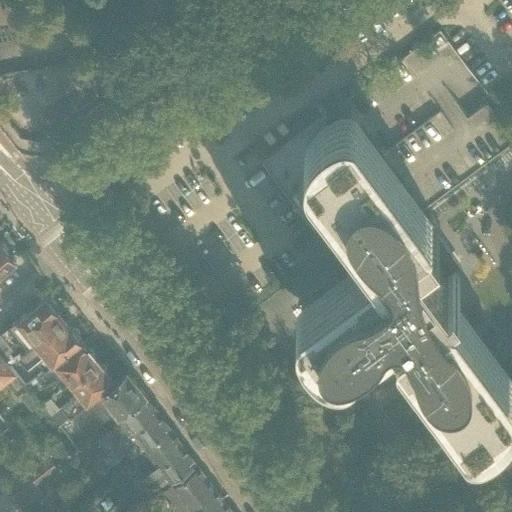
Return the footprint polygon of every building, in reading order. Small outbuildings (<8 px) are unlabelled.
[(119,24),(111,25),(116,49),(124,47),(119,24)] [(347,97),(267,157),(295,194),(289,198),(307,222),(313,230),(318,226),(346,264),(380,238),(391,253),(380,262),(371,251),(359,260),(361,263),(326,289),(327,291),(316,299),(313,294),(300,304),(315,325),(313,326),(314,329),(321,323),(337,344),(361,326),(400,297),(410,310),(399,319),(403,324),(407,329),(408,331),(413,328),(465,398),(461,401),(461,402),(470,414),(480,406),(491,398),(493,401),(495,400),(491,395),(489,393),(498,386),(501,384),(510,377),(499,362),(496,359),(445,290),(459,279),(452,269),(447,273),(420,237),(439,223),(430,211),(427,213),(422,207),(480,164),(481,162),(508,142),(481,105),(489,98),(482,88),(480,89),(470,75),(459,60),(444,40),(439,33),(432,39),(429,36),(347,97)] [(47,70),(28,76),(32,90),(51,85),(47,70)] [(0,271),(15,259),(0,240),(0,271)] [(9,325),(25,344),(31,339),(61,316),(54,306),(55,304),(50,298),(47,298),(45,296),(9,325)] [(34,343),(19,356),(27,366),(35,359),(43,370),(81,340),(77,335),(77,332),(74,327),(70,327),(61,316),(31,339),(32,341),(34,343)] [(13,349),(0,333),(0,354),(2,358),(13,349)] [(68,380),(69,381),(97,359),(96,358),(97,356),(92,351),(90,351),(81,340),(43,370),(37,375),(44,384),(53,377),(61,386),(68,380)] [(0,354),(0,382),(5,378),(17,393),(26,386),(13,371),(8,364),(2,358),(0,354)] [(50,415),(57,424),(71,413),(113,379),(106,370),(107,368),(102,363),(100,363),(97,359),(69,381),(78,393),(50,415)] [(415,361),(371,395),(392,422),(436,388),(415,361)] [(113,379),(71,413),(72,413),(75,418),(85,432),(116,410),(117,409),(119,411),(145,393),(126,370),(114,380),(113,379)] [(41,405),(28,389),(19,396),(32,412),(41,405)] [(97,438),(104,448),(157,409),(147,396),(145,393),(117,413),(118,415),(121,413),(124,418),(97,438)] [(104,448),(92,462),(101,471),(112,459),(126,449),(130,454),(143,444),(169,426),(157,409),(104,448)] [(136,461),(125,469),(132,478),(181,442),(169,426),(143,444),(130,454),(136,461)] [(66,437),(49,450),(57,462),(74,448),(66,437)] [(181,442),(132,478),(140,490),(164,473),(168,479),(194,460),(181,442)] [(47,454),(27,472),(34,482),(37,486),(45,480),(51,474),(55,471),(58,468),(58,467),(47,454)] [(173,511),(185,511),(189,508),(188,506),(213,486),(196,464),(162,489),(177,509),(173,511)] [(14,496),(34,482),(27,472),(26,471),(7,486),(14,496)] [(45,480),(38,486),(53,503),(67,490),(51,474),(45,480)] [(42,492),(38,487),(34,482),(14,496),(22,506),(42,492)] [(232,511),(213,486),(188,506),(189,508),(185,511),(232,511)] [(22,506),(25,511),(35,511),(49,502),(42,492),(22,506)] [(49,502),(36,511),(55,511),(49,502)] [(63,502),(55,511),(66,511),(69,511),(63,502)]
